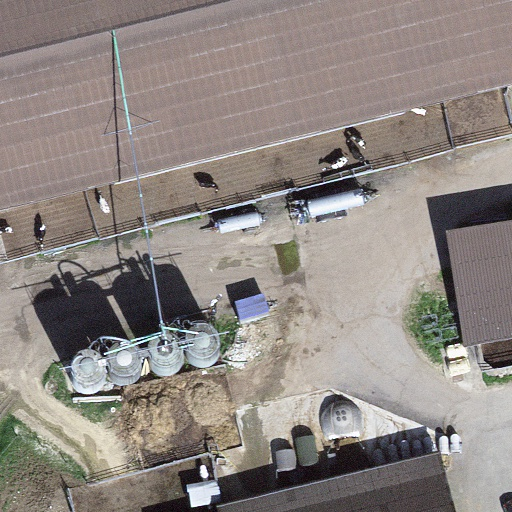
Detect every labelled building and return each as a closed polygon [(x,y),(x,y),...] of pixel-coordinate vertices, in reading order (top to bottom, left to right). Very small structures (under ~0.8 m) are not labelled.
[(511,0),(0,0),(0,186),(511,60),(511,0)] [(511,205),(442,217),(459,324),(511,315),(511,205)] [(183,314),(173,323),(172,336),(180,347),(194,348),(204,339),(205,325),(196,315),(183,314)] [(165,327),(153,322),(140,326),(134,338),(139,351),(151,357),(164,352),(170,340),(165,327)] [(128,354),(125,339),(112,331),(98,337),(94,351),(102,364),(117,365),(128,354)] [(89,347),(78,340),(64,343),(57,354),(60,368),(72,375),(85,372),(92,360),(89,347)] [(441,511),(430,462),(215,511),(441,511)]
